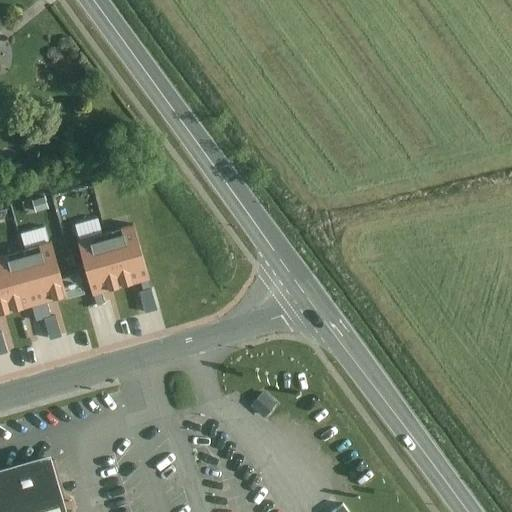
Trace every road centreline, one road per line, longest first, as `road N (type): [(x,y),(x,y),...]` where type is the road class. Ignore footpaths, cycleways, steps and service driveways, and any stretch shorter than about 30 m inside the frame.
road 1 (secondary): [(310,298),(91,0)]
road 2 (residential): [(310,298),(248,326),(0,401)]
road 3 (secondary): [(467,511),(310,298)]
